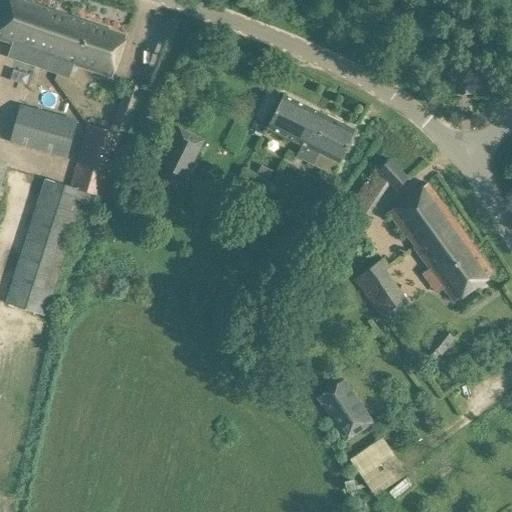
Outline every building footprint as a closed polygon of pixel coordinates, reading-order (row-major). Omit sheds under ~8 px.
[(20,0),(10,0),(5,16),(0,31),(0,39),(39,52),(35,65),(58,73),(63,60),(112,77),(126,36),(20,0)] [(142,88),(127,83),(112,128),(126,134),(142,88)] [(459,95),(461,95),(471,94),(470,86),(468,85),(461,85),(458,87),(459,95)] [(267,127),(302,144),(306,134),(311,136),(313,132),(318,134),(322,124),(323,124),(327,116),(283,95),(267,127)] [(10,143),(68,157),(77,118),(20,104),(10,143)] [(339,162),(346,148),(355,130),(327,116),(323,124),(322,124),(318,134),(313,132),(311,136),(306,134),(302,144),(296,155),(333,174),(339,162)] [(104,197),(121,134),(88,125),(69,187),(45,179),(4,304),(44,317),(80,208),(86,210),(90,194),(104,197)] [(173,142),(161,166),(184,178),(197,154),(173,142)] [(390,159),(378,169),(396,189),(408,178),(390,159)] [(269,179),(273,171),(261,165),(257,173),(269,179)] [(454,301),(493,273),(427,183),(388,211),(454,301)] [(309,208),(317,213),(325,200),(318,196),(309,208)] [(384,316),(407,300),(381,262),(354,281),(381,318),(384,316)] [(439,353),(441,355),(454,339),(443,331),(430,345),(432,347),(427,352),(435,358),(439,353)] [(375,423),(345,379),(316,399),(346,443),(375,423)] [(360,455),(371,471),(393,455),(382,439),(360,455)] [(409,475),(390,488),(395,495),(414,483),(409,475)]
